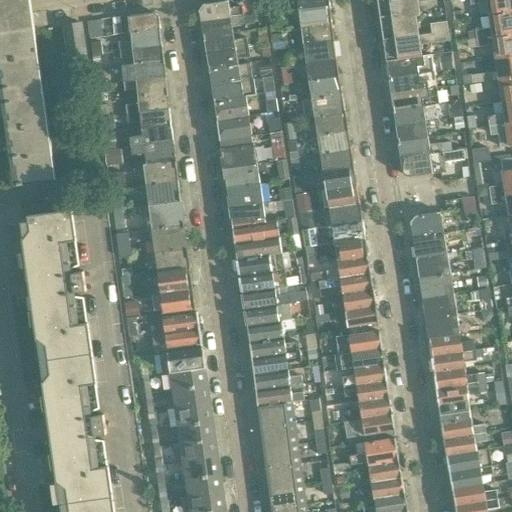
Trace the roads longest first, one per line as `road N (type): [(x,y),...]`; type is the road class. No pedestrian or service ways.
road 1 (residential): [(435,511),(361,0)]
road 2 (residential): [(251,511),(178,0)]
road 3 (residential): [(25,511),(0,309)]
